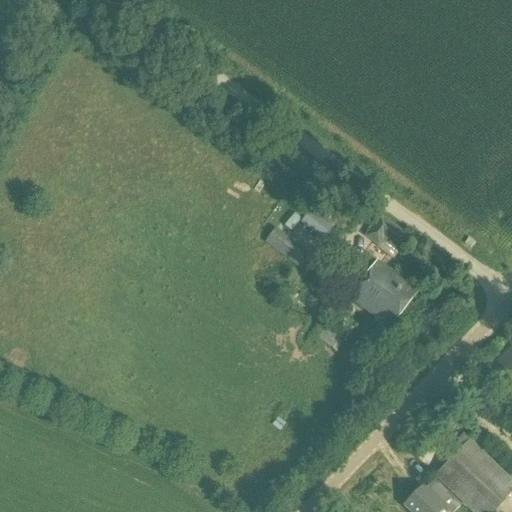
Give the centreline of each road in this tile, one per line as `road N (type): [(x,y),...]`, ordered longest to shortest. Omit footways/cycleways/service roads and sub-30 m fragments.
road 1 (unclassified): [(511,297),(99,0)]
road 2 (unclassified): [(307,511),(511,299)]
